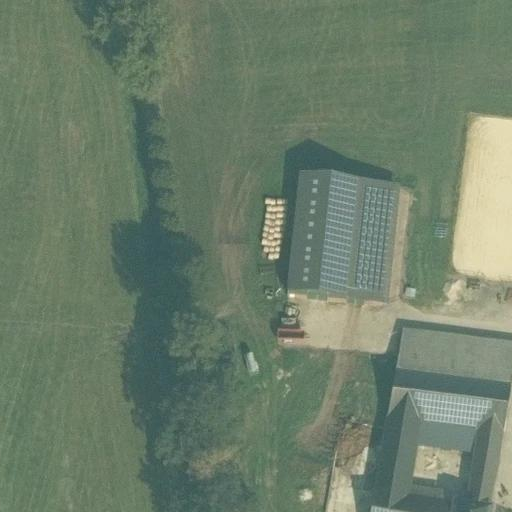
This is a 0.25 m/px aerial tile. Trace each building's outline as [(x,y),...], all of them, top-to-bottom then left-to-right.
[(399,191),(298,180),(285,299),(387,310),(399,191)] [(232,273),(249,273),(248,255),(231,255),(232,273)] [(394,375),(510,390),(511,376),(511,346),(401,333),(394,375)] [(476,435),(502,438),(510,390),(394,375),(386,422),(421,428),(476,435)] [(417,450),(421,428),(386,422),(373,495),(408,501),(410,489),(417,450)] [(421,428),(417,450),(472,457),(476,435),(421,428)] [(489,511),(502,438),(476,435),(472,457),(463,508),(488,511),(489,511)] [(443,495),(410,489),(408,501),(441,506),(443,495)] [(450,511),(451,508),(441,506),(408,501),(373,495),(370,511),(450,511)]
